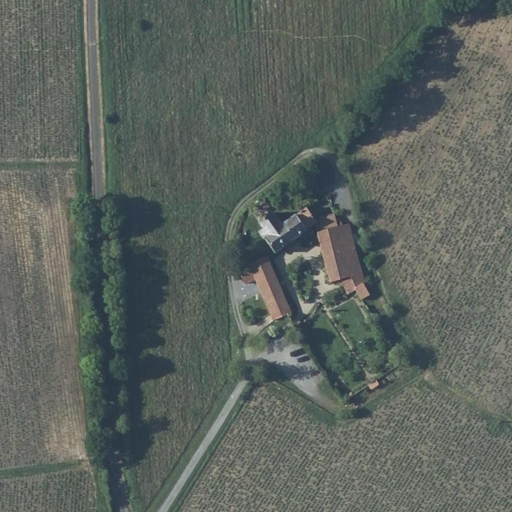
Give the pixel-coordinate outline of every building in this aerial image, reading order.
[(262,234),(271,249),(306,225),(299,214),(306,211),(303,205),(277,222),(259,193),(256,190),(243,198),(245,202),(259,224),(254,227),(259,236),(262,234)] [(311,222),(313,229),(332,224),(329,215),(327,209),(309,216),(306,211),(299,214),(306,225),(311,222)] [(332,224),(340,246),(350,244),(344,221),(332,224)] [(323,266),(344,260),(340,246),(332,224),(313,229),(323,266)] [(344,260),(323,266),(327,280),(337,276),(343,289),(347,287),(356,281),(359,279),(350,244),(340,246),(344,260)] [(246,262),(251,275),(268,317),(283,309),(264,253),(258,255),(246,262)] [(237,266),(243,278),(251,275),(246,262),(237,266)] [(356,297),(364,292),(356,281),(347,287),(356,297)]
